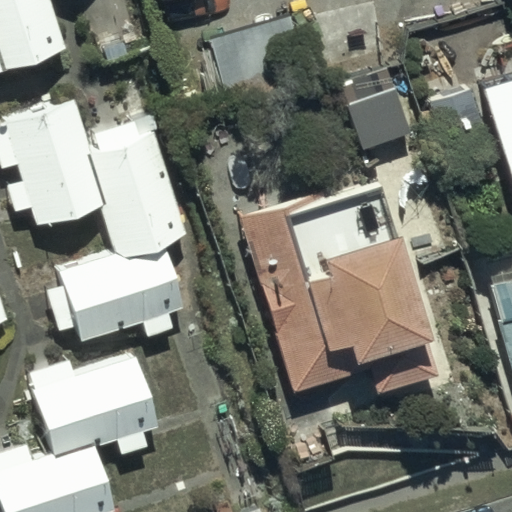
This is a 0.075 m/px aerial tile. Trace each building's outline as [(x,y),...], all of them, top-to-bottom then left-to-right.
[(0,0),(0,63),(58,47),(43,0),(0,0)] [(300,76),(281,11),(202,35),(212,70),(195,75),(204,105),(300,76)] [(511,198),(511,66),(423,96),(446,167),(490,153),(506,200),(511,198)] [(346,94),(338,97),(353,143),(401,128),(383,72),(343,85),(346,94)] [(81,134),(65,92),(0,116),(0,159),(6,158),(12,173),(0,177),(0,187),(6,205),(18,201),(26,221),(89,197),(107,244),(45,267),(50,280),(36,286),(51,326),(64,321),(69,335),(129,313),(136,331),(167,320),(162,306),(177,301),(153,236),(179,227),(141,126),(130,130),(125,117),(81,134)] [(311,191),(309,184),(227,211),(281,385),(359,361),(367,386),(425,368),(365,174),(311,191)] [(511,248),(480,258),(488,284),(480,286),(511,391),(511,248)] [(66,369),(61,354),(17,368),(42,447),(24,453),(18,437),(0,442),(0,511),(91,511),(91,508),(106,503),(87,443),(106,437),(110,448),(139,439),(135,426),(150,421),(128,349),(66,369)] [(347,418),(338,385),(274,404),(284,437),(347,418)]
